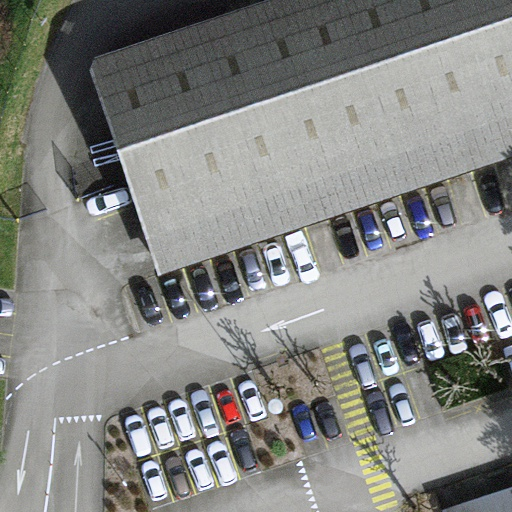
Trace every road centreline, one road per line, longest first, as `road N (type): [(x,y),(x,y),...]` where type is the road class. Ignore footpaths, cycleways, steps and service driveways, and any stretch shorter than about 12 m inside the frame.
road 1 (unknown): [(511,218),(56,340)]
road 2 (unknown): [(345,480),(511,424)]
